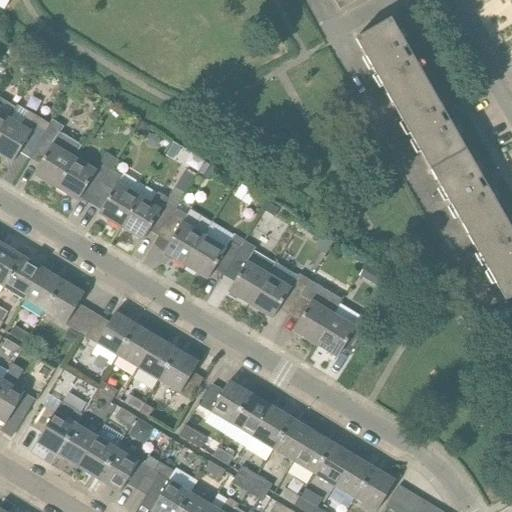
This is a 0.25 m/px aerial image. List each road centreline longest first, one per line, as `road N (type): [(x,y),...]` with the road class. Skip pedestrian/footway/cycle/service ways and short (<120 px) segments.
road 1 (residential): [(470,511),(433,460),(0,199)]
road 2 (residential): [(511,106),(450,0)]
